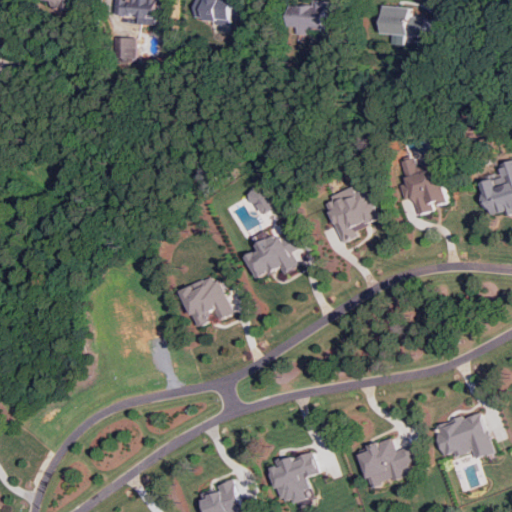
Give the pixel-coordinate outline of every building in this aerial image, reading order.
[(74,8),(75,0),(40,0),(40,4),(74,8)] [(158,0),(118,0),(117,12),(139,14),(138,23),(157,25),(158,0)] [(197,0),(195,16),(230,23),(234,0),(197,0)] [(290,2),(290,27),(330,27),(330,2),(290,2)] [(412,15),(413,6),(384,4),(383,32),(428,35),(429,16),(412,15)] [(137,57),(137,36),(120,36),(120,57),(137,57)] [(8,80),(0,76),(0,84),(4,87),(8,80)] [(422,214),(437,209),(436,205),(451,201),(437,150),(404,159),(411,182),(404,184),(408,198),(417,196),(422,214)] [(485,181),(492,214),(509,210),(510,214),(511,213),(511,160),(504,162),(506,177),(485,181)] [(252,196),(267,214),(279,205),(265,186),(252,196)] [(328,199),(347,241),(362,235),(359,228),(382,218),(368,187),(359,191),(356,187),(328,199)] [(250,255),(262,278),(284,266),(287,273),(303,265),(295,251),(302,247),(292,229),(261,245),(263,249),(250,255)] [(236,313),(219,274),(185,289),(201,325),(220,316),(221,320),(236,313)] [(119,318),(113,302),(146,289),(153,305),(162,329),(123,345),(113,320),(119,318)] [(448,454),(457,451),(459,456),(476,450),(479,459),(498,452),(484,410),(438,426),(448,454)] [(415,473),(411,462),(418,460),(413,444),(399,449),(395,437),(371,444),(373,449),(364,452),(375,486),(415,473)] [(311,496),(308,489),(314,487),(310,476),(324,471),(316,449),(281,461),(282,464),(275,466),(288,504),(311,496)] [(247,511),(237,479),(222,483),(223,487),(206,493),(211,511),(247,511)]
